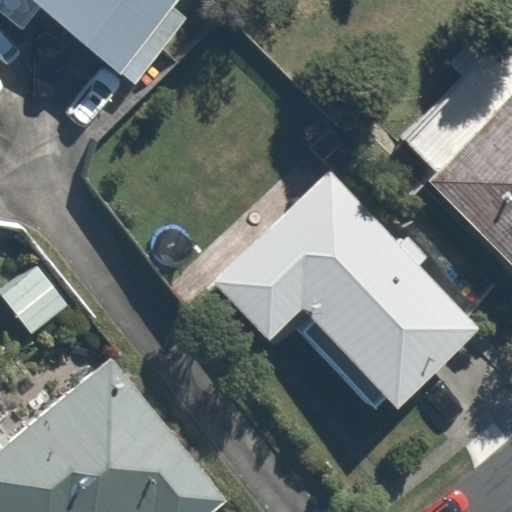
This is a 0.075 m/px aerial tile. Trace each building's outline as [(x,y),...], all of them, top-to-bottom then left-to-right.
[(42,5),(139,79),(199,0),(0,0),(0,14),(22,31),(42,5)] [(511,87),(480,120),(451,92),(397,147),(511,260),(511,87)] [(325,160),(205,278),(273,346),(292,327),(382,419),(482,320),(325,160)] [(0,287),(0,303),(23,331),(68,293),(37,257),(0,287)] [(191,511),(227,485),(121,344),(0,435),(0,496),(11,511),(191,511)]
